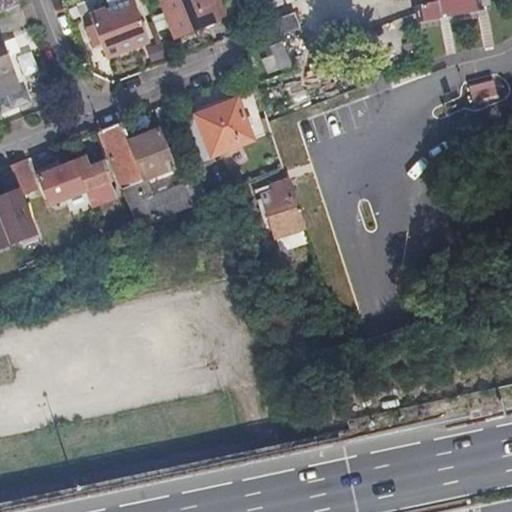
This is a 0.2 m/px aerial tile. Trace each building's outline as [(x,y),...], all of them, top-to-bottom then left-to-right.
[(106,0),(111,11),(132,3),(130,0),(106,0)] [(210,0),(170,0),(163,3),(177,39),(209,27),(208,26),(218,22),(210,0)] [(242,0),(248,16),(283,3),(281,0),(242,0)] [(447,19),(470,16),(466,0),(423,0),(425,6),(419,7),(421,24),(438,22),(438,17),(446,16),(447,19)] [(94,24),(96,29),(103,46),(108,60),(150,43),(134,2),(132,3),(111,11),(104,14),(106,19),(94,24)] [(296,27),(291,13),(258,24),(265,39),(296,27)] [(96,49),(103,46),(96,29),(89,31),(96,49)] [(304,86),(286,36),(258,46),(275,97),(304,86)] [(2,37),(0,37),(0,80),(16,74),(2,37)] [(494,92),(489,83),(476,89),(480,98),(494,92)] [(239,100),(181,123),(198,168),(214,162),(213,158),(254,141),(239,100)] [(132,142),(125,123),(101,132),(138,225),(140,232),(197,209),(188,187),(155,200),(148,182),(177,171),(161,131),(132,142)] [(87,160),(75,164),(86,192),(112,182),(105,164),(91,169),(87,160)] [(24,197),(37,191),(26,161),(12,167),(16,177),(24,197)] [(86,192),(75,164),(40,178),(51,206),(86,192)] [(22,222),(7,180),(0,182),(0,230),(18,224),(22,222)] [(304,232),(288,182),(282,184),(284,191),(263,197),(277,240),(304,232)]
